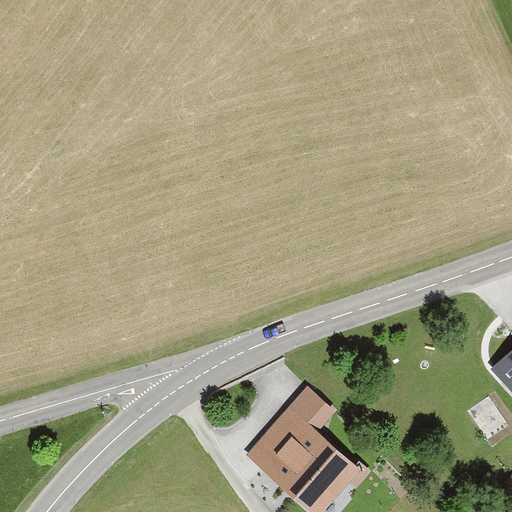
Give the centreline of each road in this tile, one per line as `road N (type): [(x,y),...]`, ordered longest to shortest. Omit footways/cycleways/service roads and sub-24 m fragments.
road 1 (secondary): [(511,258),(373,301),(169,394)]
road 2 (secondary): [(0,422),(133,383),(169,394)]
road 3 (secondary): [(169,394),(47,511)]
